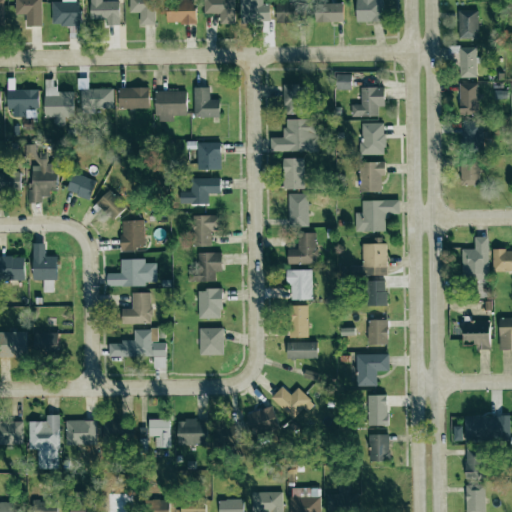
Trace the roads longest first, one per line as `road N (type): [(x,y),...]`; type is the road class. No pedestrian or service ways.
road 1 (residential): [(441,511),(432,0)]
road 2 (residential): [(411,0),(417,511)]
road 3 (residential): [(0,62),(433,57)]
road 4 (residential): [(0,392),(233,390),(253,379),(260,324)]
road 5 (residential): [(260,324),(256,59)]
road 6 (residential): [(96,390),(86,237),(0,227)]
